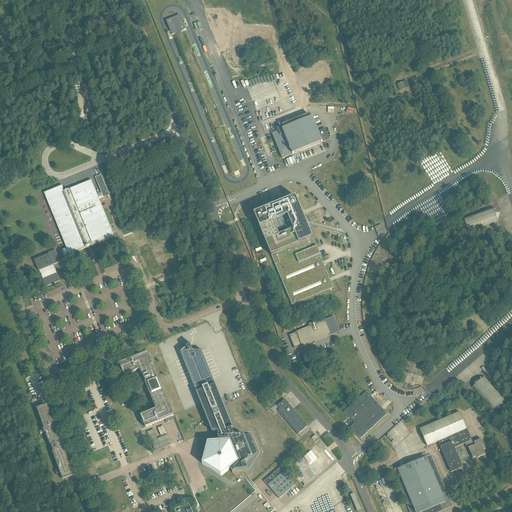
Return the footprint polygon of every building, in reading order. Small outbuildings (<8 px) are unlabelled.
[(406,81),(398,85),(400,91),(409,87),(406,81)] [(278,149),(278,150),(282,159),(283,159),(284,158),(294,154),(293,153),(321,142),(321,143),(322,142),(329,139),(329,138),(327,132),(325,129),(318,132),(312,117),(311,117),(311,118),(284,129),(283,129),(282,129),(278,131),(272,133),(273,136),(273,137),(278,149)] [(95,178),(103,198),(109,195),(101,175),(95,178)] [(68,249),(70,254),(65,256),(64,256),(65,257),(65,256),(70,254),(71,254),(76,252),(81,250),(82,250),(82,249),(84,249),(87,247),(87,248),(88,247),(87,246),(90,245),(91,246),(96,244),(97,243),(98,243),(102,241),(102,242),(102,241),(107,239),(108,239),(113,237),(114,237),(113,236),(111,231),(111,230),(111,231),(109,226),(109,225),(108,225),(107,220),(106,219),(104,215),(104,214),(102,209),(102,208),(100,203),(99,203),(99,202),(99,201),(98,200),(97,198),(98,198),(97,197),(96,195),(95,192),(93,187),(93,186),(91,181),(91,180),(90,181),(85,183),(84,183),(79,185),(74,187),(73,188),(68,190),(65,191),(64,191),(62,186),(62,185),(62,186),(57,188),(56,188),(51,190),(50,190),(46,192),(45,193),(47,198),(47,199),(48,199),(50,204),(49,204),(50,204),(52,209),(52,210),(54,215),(56,220),(56,221),(57,221),(59,226),(58,226),(59,227),(59,226),(61,231),(61,232),(63,235),(63,237),(63,238),(64,238),(65,242),(65,243),(66,243),(68,248),(68,249)] [(254,214),(292,306),(334,288),(296,197),(254,214)] [(492,207),(491,207),(463,218),(464,222),(462,223),(465,230),(467,229),(468,233),(477,230),(497,223),(498,222),(492,207)] [(381,224),(375,227),(379,236),(385,234),(381,224)] [(34,259),(35,260),(36,264),(39,271),(53,265),(54,265),(61,262),(59,259),(58,257),(56,250),(34,259)] [(57,274),(43,280),(46,287),(47,286),(60,281),(59,278),(58,278),(56,275),(57,274)] [(341,332),(334,316),(325,320),(318,323),(317,320),(308,324),(309,326),(299,331),(296,332),(296,333),(289,336),(295,349),(302,346),(302,347),(331,335),(341,332)] [(181,351),(182,355),(187,353),(199,383),(194,385),(213,432),(218,432),(219,448),(213,448),(210,461),(220,468),(225,464),(232,473),(235,470),(247,470),(244,463),(257,452),(250,434),(234,435),(231,429),(233,429),(212,378),(207,380),(196,350),(192,350),(189,343),(181,351)] [(119,364),(123,372),(124,376),(136,371),(140,370),(141,372),(147,386),(147,387),(149,392),(155,407),(156,408),(156,409),(157,410),(153,412),(153,411),(141,416),(142,420),(144,423),(145,427),(145,428),(152,425),(166,419),(171,417),(174,416),(169,404),(168,404),(167,403),(160,385),(159,382),(152,365),(153,364),(148,353),(148,352),(147,352),(135,358),(129,360),(119,364)] [(485,377),(472,387),(493,411),(496,408),(498,410),(503,405),(502,404),(505,401),(485,377)] [(348,417),(350,418),(353,422),(348,426),(360,439),(388,414),(384,410),(381,407),(374,399),(371,396),(368,393),(367,391),(366,392),(344,412),(348,417)] [(280,409),(278,411),(298,435),(308,426),(293,409),(285,399),(277,406),(280,409)] [(55,425),(54,421),(48,404),(44,406),(42,407),(41,407),(37,408),(42,422),(42,423),(44,429),(43,429),(44,433),(46,432),(46,433),(47,436),(50,446),(51,445),(53,452),(52,452),(62,480),(74,475),(64,448),(63,448),(63,447),(64,446),(63,443),(62,443),(61,442),(63,441),(62,438),(62,437),(57,424),(55,425)] [(465,444),(472,441),(467,429),(460,412),(420,429),(427,446),(438,442),(451,472),(463,468),(454,448),(465,444)] [(164,426),(157,429),(160,438),(167,435),(164,426)] [(474,440),(472,441),(465,444),(467,449),(468,448),(473,458),(477,457),(477,458),(485,455),(484,450),(485,449),(481,439),(475,442),(474,440)] [(300,453),(310,465),(317,458),(308,447),(300,453)] [(431,455),(393,471),(410,511),(438,511),(452,506),(431,455)] [(276,472),(264,482),(279,499),(295,485),(280,468),(276,472)] [(354,493),(350,495),(358,511),(361,510),(354,494),(354,493)]
